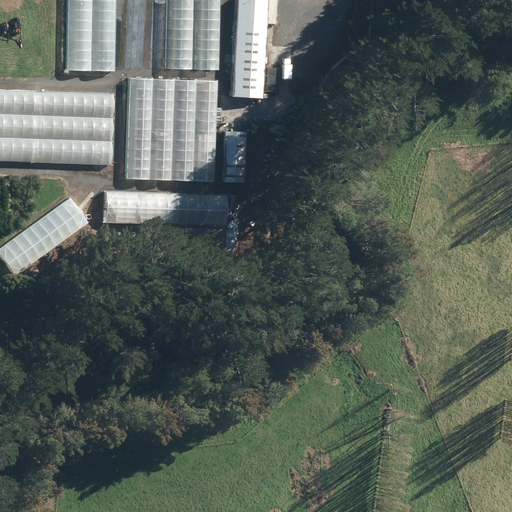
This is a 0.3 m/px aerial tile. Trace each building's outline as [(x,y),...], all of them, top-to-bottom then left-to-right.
[(273,25),(274,0),(234,0),(228,99),(259,101),(264,24),(273,25)] [(279,69),(265,69),(264,94),(278,95),(279,69)] [(215,81),(128,78),(124,179),(212,183),(215,81)] [(112,94),(0,88),(0,162),(108,167),(112,94)] [(244,130),(222,129),(219,182),(242,183),(244,130)] [(233,193),(102,188),(101,222),(182,225),(230,227),(231,227),(233,193)] [(68,198),(0,246),(0,260),(11,276),(16,273),(22,282),(36,271),(31,264),(86,224),(68,198)] [(230,227),(182,225),(181,247),(233,249),(233,227),(231,227),(230,227)]
